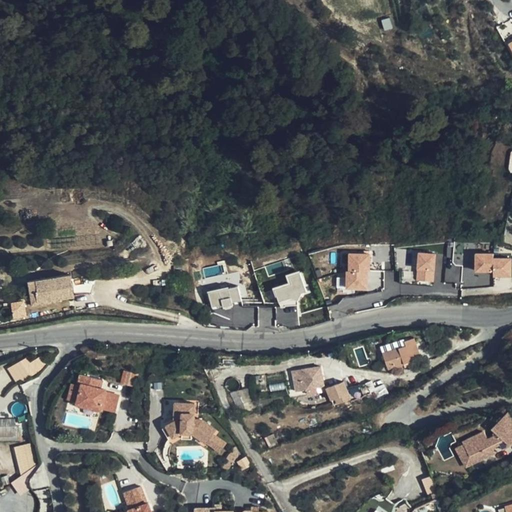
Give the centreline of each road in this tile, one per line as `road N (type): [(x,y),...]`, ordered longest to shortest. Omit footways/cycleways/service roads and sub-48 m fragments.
road 1 (tertiary): [(83,335),(306,338),(411,314),(511,313)]
road 2 (residential): [(61,511),(37,398),(83,335)]
